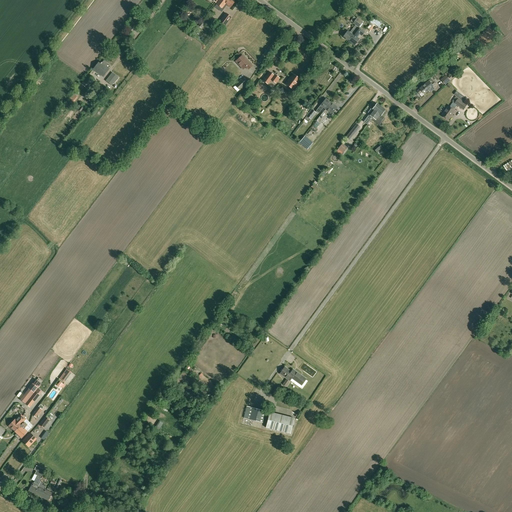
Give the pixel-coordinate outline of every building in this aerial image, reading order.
[(230,8),(234,3),(229,0),(219,0),(217,5),(223,9),(224,9),(227,5),(230,8)] [(220,22),(226,26),(232,18),(226,14),(220,22)] [(356,18),(352,23),(358,28),(363,21),(357,17),(356,18)] [(373,18),(371,23),(380,27),(382,23),(373,18)] [(201,28),(206,21),(203,19),(198,26),(201,28)] [(343,38),(348,42),(357,30),(353,27),(350,32),(348,31),(343,38)] [(357,30),(348,42),(354,46),(359,39),(357,38),(359,34),(361,36),(364,32),(358,28),(357,30)] [(242,55),(241,56),(236,62),(243,69),(246,67),(248,69),(252,66),(242,55)] [(103,61),(101,63),(99,61),(93,69),(103,77),(109,69),(105,66),(107,64),(106,62),(104,61),(103,61)] [(112,72),(105,81),(111,85),(118,77),(112,72)] [(269,72),(262,80),(267,84),(271,79),(275,83),(279,78),(274,74),(273,75),(269,72)] [(87,89),(95,79),(89,75),(81,84),(87,89)] [(299,80),(293,75),(288,81),(288,80),(285,84),(293,90),(297,84),(296,84),(299,80)] [(450,75),(448,77),(446,75),(441,80),(445,85),(450,80),(453,78),(450,75)] [(242,78),(235,85),(240,90),(247,83),(242,78)] [(431,84),(429,81),(425,85),(424,84),(422,85),(423,86),(417,91),(419,94),(422,91),(424,94),(429,90),(431,92),(435,89),(433,87),(435,84),(433,82),(431,84)] [(454,104),(464,110),(468,105),(458,98),(454,104)] [(325,109),(330,102),(325,99),(320,105),(316,111),(319,113),(323,108),(325,109)] [(330,102),(325,109),(325,110),(316,121),(320,124),(327,116),(326,115),(328,112),(332,114),(337,108),(330,102)] [(370,114),(364,122),(367,124),(369,121),(371,119),(372,118),(381,107),(376,104),(375,103),(373,106),(374,107),(372,110),(371,109),(368,113),(369,114),(370,114)] [(449,106),(442,116),(448,120),(455,110),(449,106)] [(381,107),(372,118),(375,120),(378,123),(382,118),(381,116),(385,110),(381,107)] [(306,116),(304,119),(308,122),(310,119),(311,120),(316,113),(311,109),(306,116)] [(357,130),(353,127),(346,137),(350,140),(357,130)] [(305,136),(299,143),(307,149),(313,143),(305,136)] [(340,157),(348,148),(343,144),(335,153),(340,157)] [(221,315),(226,319),(230,314),(224,310),(221,315)] [(290,380),(296,372),(293,369),(291,372),(284,367),(280,374),(286,378),(282,384),(285,386),(289,381),(290,380)] [(307,381),(305,380),(306,379),(296,372),(290,380),(302,389),(307,381)] [(272,394),(277,397),(280,390),(274,388),(272,394)] [(34,392),(29,389),(21,400),(25,403),(34,392)] [(29,407),(34,401),(30,398),(26,404),(29,407)] [(38,406),(32,414),(36,418),(42,409),(43,408),(43,406),(41,405),(40,405),(38,407),(38,406)] [(246,406),(243,418),(263,423),(266,411),(246,406)] [(270,412),(266,428),(289,434),(293,418),(270,412)] [(26,420),(20,414),(9,426),(14,432),(21,425),(24,422),(26,420)] [(39,424),(39,425),(40,426),(44,428),(46,425),(50,420),(45,417),(42,421),(39,424)] [(24,422),(21,425),(14,432),(16,433),(14,435),(16,436),(24,428),(27,425),(30,423),(26,419),(26,420),(24,422)] [(160,420),(155,428),(159,431),(164,422),(160,420)] [(24,428),(16,436),(17,438),(19,436),(21,438),(27,432),(30,428),(27,425),(24,428)] [(29,447),(36,439),(30,433),(22,441),(29,447)] [(35,474),(37,475),(33,483),(32,483),(28,490),(35,494),(41,482),(40,481),(40,480),(41,480),(42,480),(41,479),(45,471),(45,470),(36,465),(34,470),(36,471),(35,474)] [(54,475),(45,471),(41,479),(42,480),(41,480),(44,482),(48,474),(53,477),(54,475)] [(41,482),(35,494),(48,501),(52,493),(44,489),(45,486),(42,485),(43,483),(41,482)]
